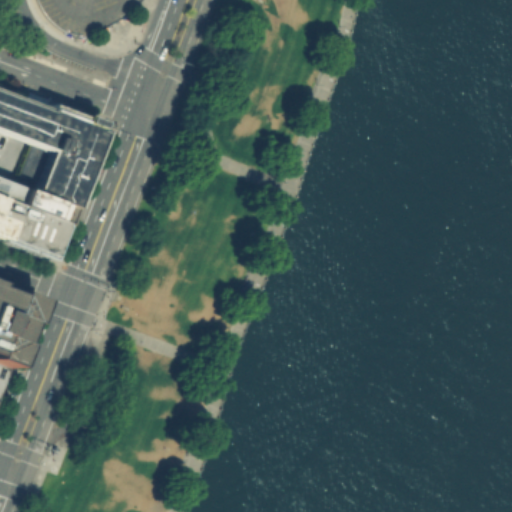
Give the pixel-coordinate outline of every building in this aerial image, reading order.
[(0,181),(17,188),(23,191),(64,206),(94,128),(86,125),(89,119),(77,115),(78,112),(60,106),(0,82),(0,181)] [(0,199),(11,204),(17,188),(0,181),(0,199)] [(64,206),(23,191),(17,188),(11,204),(58,222),(61,214),(64,206)] [(58,222),(11,204),(0,199),(0,240),(45,258),(58,222)] [(0,286),(0,364),(4,366),(29,298),(0,286)]
